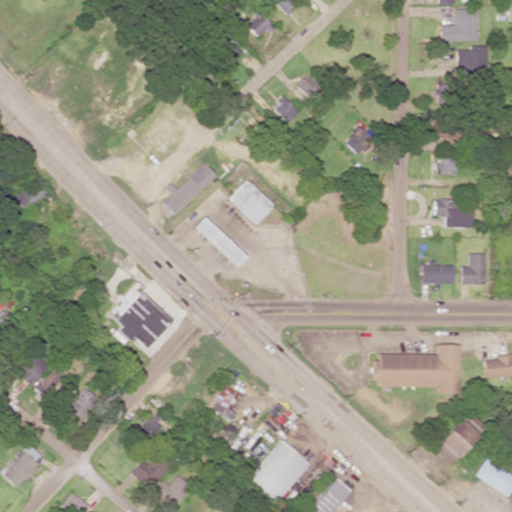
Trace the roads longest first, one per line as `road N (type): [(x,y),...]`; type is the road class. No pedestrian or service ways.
road 1 (residential): [(349,0),(118,216)]
road 2 (trunk): [(219,311),(0,90)]
road 3 (residential): [(396,310),(397,0)]
road 4 (trunk): [(438,511),(219,311)]
road 5 (tertiary): [(511,312),(219,311)]
road 6 (residential): [(219,311),(76,461)]
